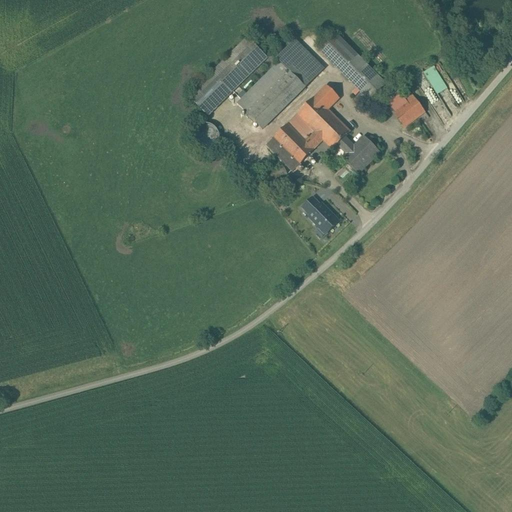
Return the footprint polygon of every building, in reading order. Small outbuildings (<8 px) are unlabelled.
[(357,56),(336,35),(319,52),(340,73),(357,56)] [(247,39),(189,97),(208,116),(258,66),(266,58),(247,39)] [(385,84),(357,56),(340,73),(369,101),(385,84)] [(279,62),(237,104),(248,115),(290,73),(279,62)] [(436,65),(426,71),(445,106),(455,100),(436,65)] [(248,115),(262,130),(282,110),(305,88),(290,73),(248,115)] [(337,100),(323,89),(317,94),(330,108),(337,100)] [(399,93),(385,103),(394,114),(393,112),(397,109),(398,111),(402,108),(407,104),(399,93)] [(330,108),(317,94),(297,114),(314,132),(322,140),(326,144),(332,150),(335,146),(342,140),(350,132),(328,109),(330,108)] [(407,104),(402,108),(398,111),(397,109),(393,112),(394,114),(404,128),(405,127),(425,112),(414,99),(407,104)] [(314,132),(297,114),(286,125),(303,142),(314,132)] [(303,142),(286,125),(265,147),(289,171),(300,161),(307,154),(322,140),(314,132),(303,142)] [(210,144),(211,139),(210,135),(207,131),(203,128),(199,127),(194,128),(190,131),(188,135),(187,140),(188,144),(191,148),(194,150),(199,151),(204,150),(207,147),(210,144)] [(352,149),(342,140),(335,146),(345,157),(352,149)] [(345,157),(342,160),(357,175),(377,156),(362,141),(352,149),(345,157)] [(326,144),(313,157),(319,163),(332,150),(326,144)] [(322,170),(307,154),(300,161),(316,177),(322,170)] [(284,167),(254,180),(259,191),(289,178),(284,167)] [(303,208),(310,216),(320,206),(313,199),(303,208)] [(320,206),(310,216),(309,218),(325,235),(339,222),(322,205),(320,206)]
